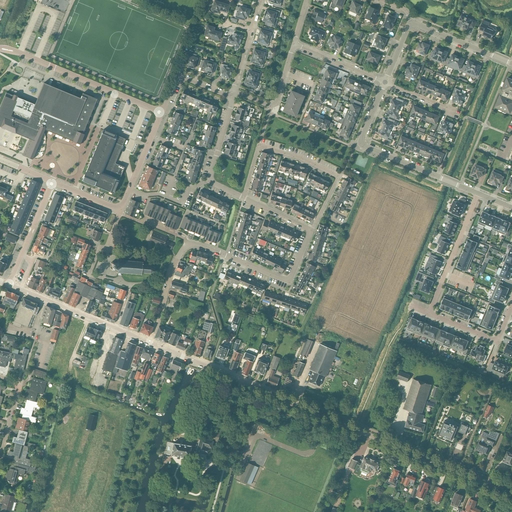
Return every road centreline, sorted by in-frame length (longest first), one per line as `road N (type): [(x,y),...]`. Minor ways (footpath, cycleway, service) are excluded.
road 1 (tertiary): [(265,391),(511,494)]
road 2 (track): [(88,317),(69,363),(73,398),(135,413),(144,423),(115,511)]
road 3 (residential): [(161,112),(0,48)]
road 4 (residential): [(187,246),(287,281),(310,230)]
road 5 (tertiary): [(149,342),(8,285)]
road 6 (residential): [(310,230),(338,177),(258,145)]
road 7 (residential): [(477,193),(428,313)]
road 8 (residential): [(243,197),(209,176),(233,93)]
road 9 (tertiary): [(265,391),(149,342)]
road 10 (unclassified): [(477,193),(362,145)]
